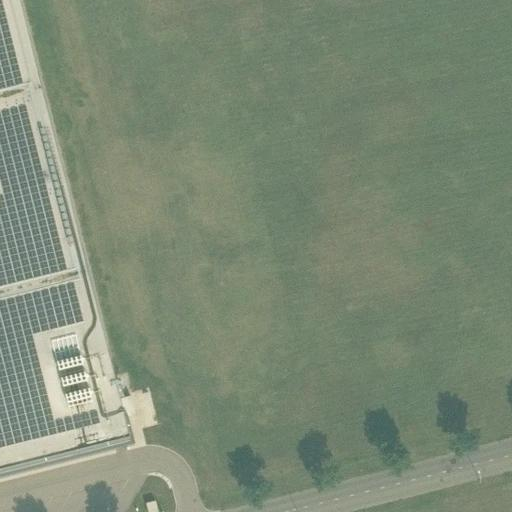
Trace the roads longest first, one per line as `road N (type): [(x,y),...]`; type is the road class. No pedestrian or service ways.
road 1 (unknown): [(200,511),(183,471),(147,452),(0,485)]
road 2 (tertiary): [(295,511),(511,459)]
